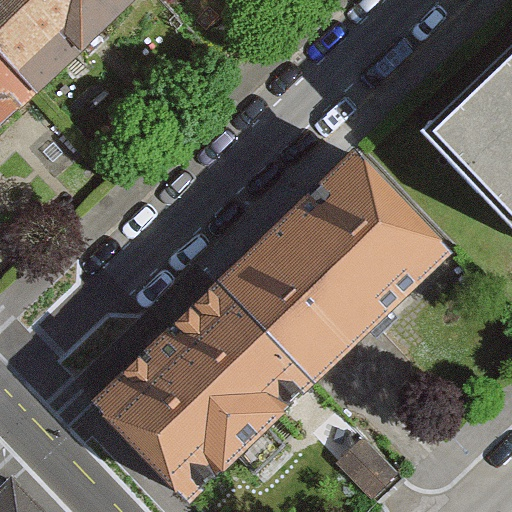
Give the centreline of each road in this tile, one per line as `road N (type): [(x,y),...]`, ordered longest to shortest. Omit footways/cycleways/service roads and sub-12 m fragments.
road 1 (residential): [(411,0),(0,382)]
road 2 (residential): [(105,511),(0,400)]
